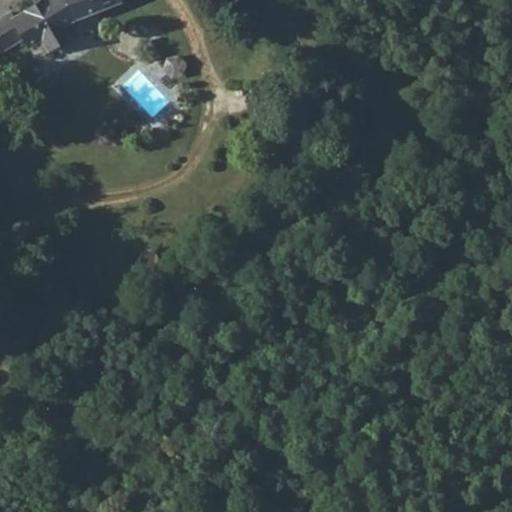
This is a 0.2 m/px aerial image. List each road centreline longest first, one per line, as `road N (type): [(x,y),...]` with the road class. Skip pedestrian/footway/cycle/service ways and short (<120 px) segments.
road 1 (track): [(96,511),(115,471),(249,490),(326,464),(353,423),(511,307)]
road 2 (track): [(511,387),(381,468),(378,511)]
road 3 (residential): [(0,230),(172,180)]
